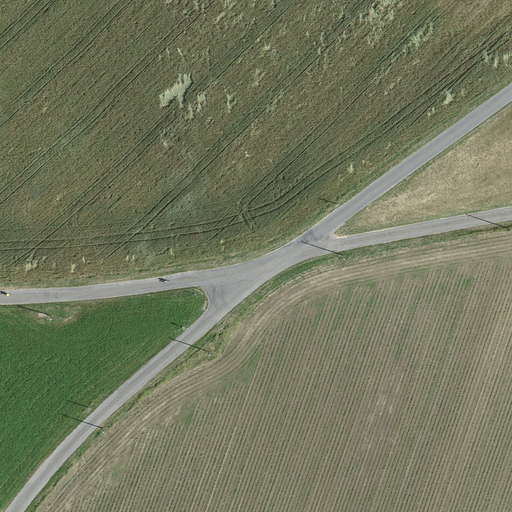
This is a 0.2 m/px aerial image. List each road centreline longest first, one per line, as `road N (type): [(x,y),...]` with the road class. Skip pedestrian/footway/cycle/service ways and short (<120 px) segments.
road 1 (unclassified): [(16,511),(110,405),(285,254)]
road 2 (unclassified): [(285,254),(242,272),(0,296)]
road 3 (unclassified): [(285,254),(511,92)]
road 4 (unclassified): [(511,213),(285,254)]
